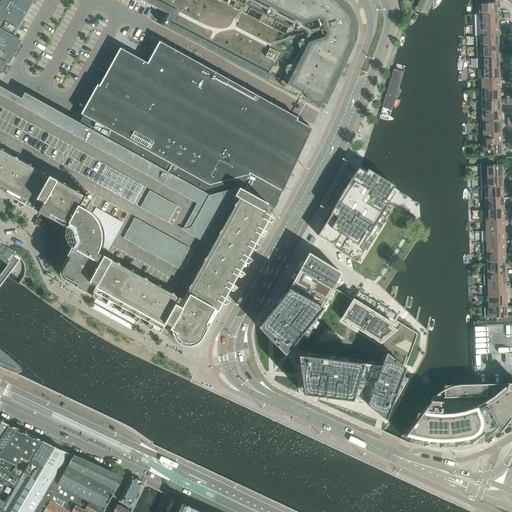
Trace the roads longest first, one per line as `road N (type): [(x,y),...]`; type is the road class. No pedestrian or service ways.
road 1 (secondary): [(509,494),(371,447),(252,389),(232,367),(234,325),(354,99),(379,30),(374,0)]
road 2 (tertiary): [(183,469),(0,382)]
road 3 (tertiary): [(0,405),(133,467)]
